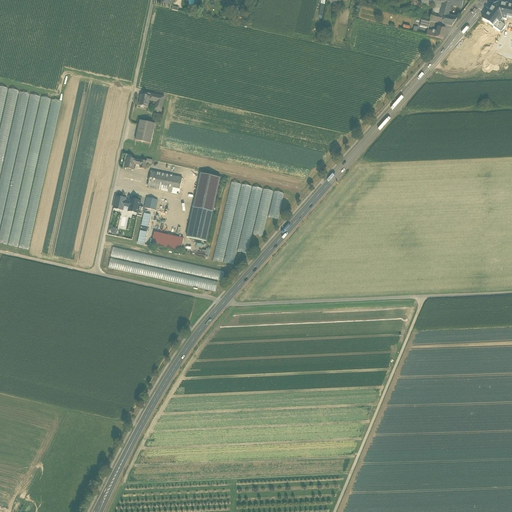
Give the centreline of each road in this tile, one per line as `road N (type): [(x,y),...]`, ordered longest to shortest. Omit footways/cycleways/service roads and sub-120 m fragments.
road 1 (primary): [(97,511),(193,338),(486,0)]
road 2 (track): [(511,292),(223,302)]
road 3 (residential): [(94,272),(153,0)]
road 4 (track): [(423,297),(334,511)]
road 5 (track): [(0,251),(223,302)]
